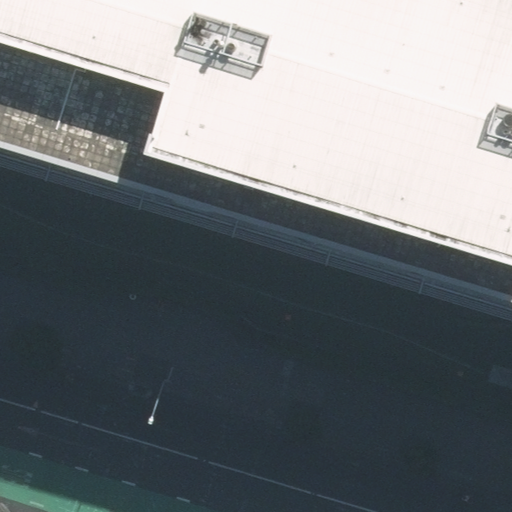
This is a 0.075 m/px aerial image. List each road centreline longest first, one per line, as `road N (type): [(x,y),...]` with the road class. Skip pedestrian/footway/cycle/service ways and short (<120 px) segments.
road 1 (secondary): [(127,468),(270,511)]
road 2 (secondary): [(0,429),(127,468)]
